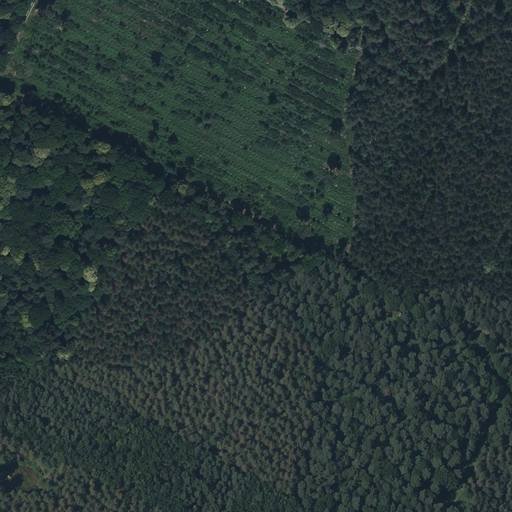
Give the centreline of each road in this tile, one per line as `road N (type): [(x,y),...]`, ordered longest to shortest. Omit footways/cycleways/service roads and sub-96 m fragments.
road 1 (track): [(329,511),(0,343)]
road 2 (track): [(270,0),(511,127)]
road 3 (track): [(511,381),(448,511)]
